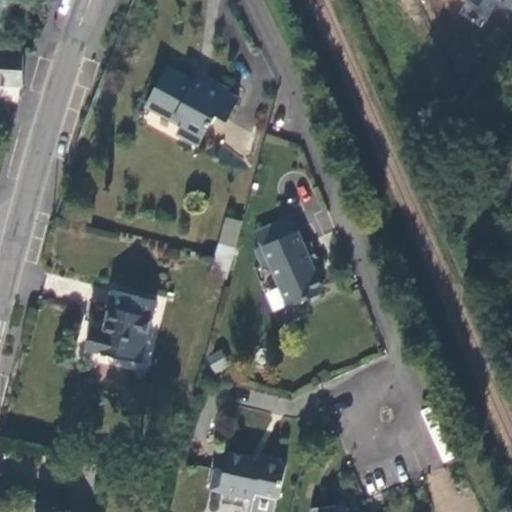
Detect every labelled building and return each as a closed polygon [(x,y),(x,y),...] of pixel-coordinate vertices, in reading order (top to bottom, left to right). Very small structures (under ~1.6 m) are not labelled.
[(0,85),(22,87),(23,55),(0,53),(0,85)] [(226,117),(238,95),(205,74),(200,81),(167,64),(143,108),(200,140),(216,112),(226,117)] [(256,227),(262,242),(296,228),(290,213),(256,227)] [(305,243),(299,227),(296,228),(262,242),(255,245),(262,262),(269,260),(286,304),(319,291),(321,284),(314,264),(320,262),(311,240),(305,243)] [(221,240),(217,252),(233,256),(237,243),(221,240)] [(212,269),(228,274),(233,256),(217,252),(212,269)] [(93,325),(89,344),(139,356),(155,297),(113,288),(103,327),(93,325)] [(210,490),(254,499),(261,495),(278,498),(286,465),(283,465),(279,459),(262,455),(261,460),(228,453),(224,471),(215,469),(210,490)] [(74,511),(37,503),(35,511),(74,511)]
